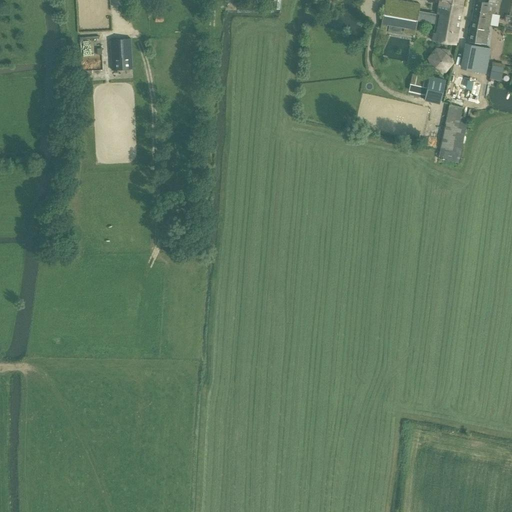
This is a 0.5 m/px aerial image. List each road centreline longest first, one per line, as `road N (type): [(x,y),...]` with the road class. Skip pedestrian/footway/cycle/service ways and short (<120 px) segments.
road 1 (track): [(125,0),(154,112),(156,244),(142,282),(136,371)]
road 2 (track): [(0,368),(45,375),(82,436),(113,511)]
